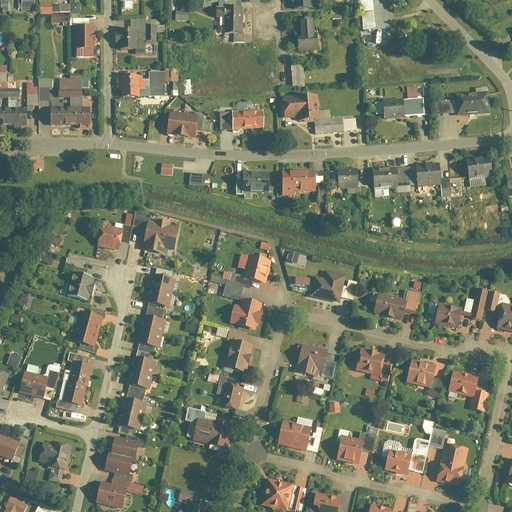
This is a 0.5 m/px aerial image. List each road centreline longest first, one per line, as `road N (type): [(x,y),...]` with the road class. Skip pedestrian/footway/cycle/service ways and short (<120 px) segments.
road 1 (residential): [(478,507),(503,362),(499,353),(474,347),(442,352),(283,313),(253,456)]
road 2 (residential): [(108,145),(304,157),(511,137)]
road 3 (residential): [(253,456),(478,507)]
road 4 (residential): [(115,277),(122,310),(92,435)]
road 5 (residential): [(108,145),(107,0)]
road 6 (residential): [(429,0),(497,71),(511,101)]
